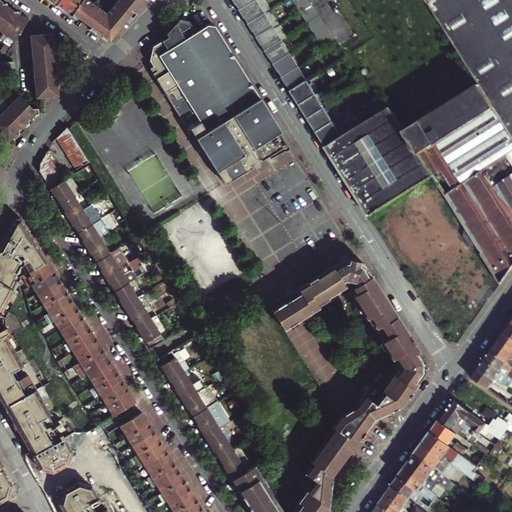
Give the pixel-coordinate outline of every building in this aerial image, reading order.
[(59,0),(56,5),(64,10),(70,0),(59,0)] [(72,16),(81,3),(82,0),(70,0),(64,10),(72,16)] [(81,13),(87,18),(96,5),(89,0),(82,0),(81,3),(72,16),(76,19),(78,17),(81,13)] [(134,12),(132,10),(138,3),(134,0),(118,0),(116,3),(133,19),(137,15),(134,12)] [(292,91),(326,147),(342,137),(256,0),(235,0),(292,91)] [(338,46),(307,0),(291,0),(326,54),(338,46)] [(511,0),(426,0),(480,85),(485,93),(507,128),(511,135),(511,0)] [(0,14),(0,29),(4,33),(16,15),(15,11),(9,7),(9,3),(4,3),(5,7),(0,14)] [(129,23),(133,19),(116,3),(107,12),(108,13),(119,23),(124,18),(127,21),(129,23)] [(132,10),(134,12),(141,6),(138,3),(132,10)] [(95,32),(100,25),(108,13),(107,12),(96,5),(87,18),(94,23),(91,26),(89,29),(95,32)] [(4,33),(15,41),(27,24),(26,19),(20,15),(20,10),(15,11),(16,15),(4,33)] [(115,32),(113,30),(119,23),(108,13),(100,25),(95,32),(101,36),(103,33),(105,35),(109,35),(112,34),(115,32)] [(113,30),(115,32),(122,26),(119,23),(113,30)] [(273,119),(268,110),(257,93),(214,25),(208,24),(195,32),(191,25),(184,29),(179,27),(157,41),(158,42),(152,45),(151,61),(154,66),(151,67),(167,93),(171,91),(176,98),(182,94),(192,110),(186,114),(190,121),(186,124),(202,151),(206,148),(213,149),(216,155),(220,158),(225,159),(224,162),(234,164),(235,161),(241,162),(244,162),(246,166),(260,158),(260,159),(273,150),(285,143),(270,120),(273,119)] [(53,33),(31,35),(37,98),(58,96),(58,91),(60,88),(58,78),(56,65),(55,51),(56,41),(53,39),(53,33)] [(0,64),(0,69),(15,68),(15,60),(0,61),(0,64)] [(1,77),(16,75),(15,68),(0,69),(1,77)] [(511,135),(507,128),(485,93),(480,85),(454,101),(406,132),(427,165),(434,176),(502,283),(511,268),(511,135)] [(39,109),(33,109),(20,96),(11,106),(25,120),(29,120),(34,115),(39,115),(39,109)] [(29,120),(25,120),(11,106),(1,116),(15,130),(20,130),(20,129),(25,125),(29,125),(29,120)] [(434,176),(427,165),(406,132),(390,107),(342,137),(326,147),(352,186),(370,215),(434,176)] [(20,130),(15,130),(1,116),(0,117),(0,136),(8,142),(15,134),(20,134),(20,130)] [(56,138),(61,146),(74,138),(67,127),(56,138)] [(61,146),(64,151),(77,143),(74,138),(61,146)] [(64,151),(67,157),(80,148),(77,143),(64,151)] [(273,153),(275,157),(289,149),(285,143),(273,150),(260,159),(261,160),(273,153)] [(67,157),(71,162),(84,154),(80,148),(67,157)] [(40,172),(53,163),(46,152),(39,163),(39,171),(40,172)] [(71,162),(75,168),(88,160),(84,154),(71,162)] [(40,172),(43,177),(56,169),(53,163),(40,172)] [(43,177),(46,182),(60,174),(56,169),(43,177)] [(46,182),(50,188),(63,180),(60,174),(46,182)] [(59,203),(74,194),(64,179),(63,180),(50,188),(59,203)] [(68,218),(83,209),(74,194),(59,203),(68,218)] [(77,232),(92,223),(83,209),(68,218),(77,232)] [(23,277),(48,261),(34,240),(21,219),(15,219),(0,246),(0,261),(20,272),(23,277)] [(87,247),(101,238),(92,223),(77,232),(87,247)] [(96,262),(110,253),(101,238),(87,247),(96,262)] [(105,276),(120,267),(110,253),(96,262),(101,271),(105,276)] [(346,286),(345,284),(347,278),(349,268),(351,259),(346,257),(298,288),(300,292),(293,296),(297,301),(306,316),(331,300),(329,297),(346,286)] [(349,268),(358,270),(360,261),(351,259),(349,268)] [(23,277),(20,272),(0,261),(0,266),(21,278),(23,277)] [(30,287),(33,284),(54,271),(48,261),(23,277),(30,287)] [(398,316),(393,309),(385,295),(364,262),(360,261),(358,270),(355,280),(354,287),(353,287),(357,293),(354,295),(376,330),(398,316)] [(21,290),(11,285),(15,282),(21,278),(0,266),(0,320),(4,321),(21,290)] [(114,291),(129,282),(120,267),(105,276),(114,291)] [(347,278),(355,280),(358,270),(349,268),(347,278)] [(33,284),(39,294),(60,281),(54,271),(33,284)] [(353,287),(354,287),(355,280),(347,278),(345,284),(346,286),(353,287)] [(46,304),(66,291),(60,281),(39,294),(46,304)] [(123,306),(138,297),(129,282),(114,291),(123,306)] [(46,304),(51,312),(72,300),(66,291),(46,304)] [(301,319),(306,316),(297,301),(293,296),(289,299),(301,319)] [(136,327),(151,317),(138,297),(123,306),(136,327)] [(273,310),(284,329),(295,322),(301,319),(289,299),(282,304),(273,310)] [(51,312),(55,319),(75,306),(72,300),(51,312)] [(55,319),(61,329),(82,316),(75,306),(55,319)] [(68,341),(89,328),(82,316),(61,329),(68,341)] [(376,330),(383,340),(405,326),(398,316),(376,330)] [(150,348),(164,339),(151,317),(136,327),(143,338),(150,348)] [(403,404),(423,375),(426,371),(426,369),(426,360),(405,326),(383,340),(394,359),(397,357),(403,366),(397,375),(393,373),(382,390),(379,388),(371,399),(365,395),(360,403),(364,410),(372,422),(375,417),(403,404)] [(43,418),(50,414),(33,382),(24,387),(22,382),(30,377),(28,373),(19,377),(15,370),(23,365),(8,337),(11,335),(8,329),(0,328),(0,397),(40,469),(53,473),(69,464),(72,450),(63,433),(57,436),(53,429),(65,422),(62,418),(47,427),(43,418)] [(68,341),(75,352),(96,339),(89,328),(68,341)] [(511,338),(504,332),(498,340),(511,349),(511,350),(511,338)] [(75,352),(82,363),(103,349),(96,339),(75,352)] [(511,350),(511,349),(498,340),(491,350),(501,357),(511,365),(511,350)] [(82,378),(89,374),(110,361),(103,349),(82,363),(75,367),(82,378)] [(170,381),(185,372),(171,350),(157,359),(170,381)] [(511,378),(511,365),(501,357),(491,350),(484,359),(489,363),(500,371),(501,370),(508,375),(511,378)] [(498,374),(500,371),(489,363),(484,359),(478,368),(495,380),(501,384),(505,379),(498,374)] [(89,374),(95,384),(116,372),(110,361),(89,374)] [(472,377),(489,389),(495,380),(478,368),(472,377)] [(102,395),(123,382),(116,372),(95,384),(102,395)] [(183,401),(198,392),(185,372),(170,381),(183,401)] [(501,384),(507,389),(511,381),(511,378),(508,375),(505,379),(501,384)] [(102,395),(108,403),(128,391),(123,382),(102,395)] [(108,403),(115,415),(136,403),(128,391),(108,403)] [(193,416),(207,407),(198,392),(183,401),(193,416)] [(495,418),(490,425),(480,418),(455,400),(448,410),(455,415),(461,419),(458,422),(465,427),(470,431),(468,434),(470,436),(474,430),(478,433),(492,443),(496,446),(511,425),(499,417),(497,420),(495,418)] [(372,422),(364,410),(360,403),(357,405),(369,425),(372,422)] [(357,442),(369,425),(357,405),(341,415),(357,442)] [(206,437),(220,428),(207,407),(193,416),(196,422),(206,437)] [(470,431),(465,427),(458,422),(461,419),(455,415),(448,410),(440,421),(448,426),(458,433),(459,431),(466,436),(465,438),(467,440),(470,436),(468,434),(470,431)] [(128,438),(150,425),(142,413),(121,426),(128,438)] [(323,511),(329,505),(332,476),(357,442),(341,415),(339,417),(333,426),(335,427),(311,460),(313,462),(306,472),(308,474),(303,482),(305,487),(304,488),(307,490),(298,501),(302,504),(295,511),(323,511)] [(483,457),(486,453),(474,445),(467,440),(465,438),(458,433),(448,426),(440,421),(432,432),(445,442),(466,457),(480,467),(486,459),(483,457)] [(128,438),(133,447),(155,433),(150,425),(128,438)] [(218,458),(233,449),(220,428),(206,437),(215,452),(218,458)] [(496,446),(492,443),(478,433),(474,430),(470,436),(467,440),(474,445),(486,453),(488,455),(496,446)] [(480,467),(466,457),(445,442),(432,432),(429,436),(467,463),(478,470),(480,467)] [(133,447),(139,455),(160,442),(155,433),(133,447)] [(478,470),(467,463),(429,436),(415,455),(427,463),(444,476),(453,464),(482,485),(487,479),(477,471),(478,470)] [(145,466),(167,453),(160,442),(139,455),(145,466)] [(232,479),(246,470),(233,449),(218,458),(224,466),(232,479)] [(145,466),(152,477),(174,464),(167,453),(145,466)] [(454,486),(456,484),(444,476),(427,463),(415,455),(407,467),(415,473),(414,475),(426,483),(424,485),(433,491),(439,481),(448,488),(451,484),(454,486)] [(154,487),(157,485),(179,472),(174,464),(152,477),(148,479),(154,487)] [(0,500),(6,497),(10,483),(0,465),(0,500)] [(278,511),(272,502),(276,500),(266,485),(254,465),(246,470),(232,479),(252,511),(278,511)] [(439,495),(433,491),(424,485),(426,483),(414,475),(415,473),(407,467),(399,476),(405,481),(425,496),(433,502),(430,505),(426,511),(440,511),(434,507),(436,504),(434,502),(439,495)] [(157,485),(163,494),(184,480),(179,472),(157,485)] [(422,499),(425,496),(405,481),(399,476),(392,486),(410,500),(418,506),(425,511),(426,511),(430,505),(422,499)] [(163,494),(168,502),(189,489),(184,480),(163,494)] [(109,511),(107,508),(99,511),(96,511),(93,504),(100,500),(91,485),(78,481),(63,490),(59,503),(64,511),(109,511)] [(405,508),(406,505),(410,500),(392,486),(387,494),(405,508)] [(168,502),(174,511),(176,511),(196,500),(189,489),(168,502)] [(410,511),(405,508),(387,494),(381,502),(395,511),(410,511)] [(176,511),(195,511),(201,508),(196,500),(176,511)] [(278,511),(282,511),(283,511),(276,500),(272,502),(278,511)] [(290,511),(295,511),(302,504),(298,501),(290,511)] [(395,511),(381,502),(380,503),(379,505),(387,511),(395,511)]
